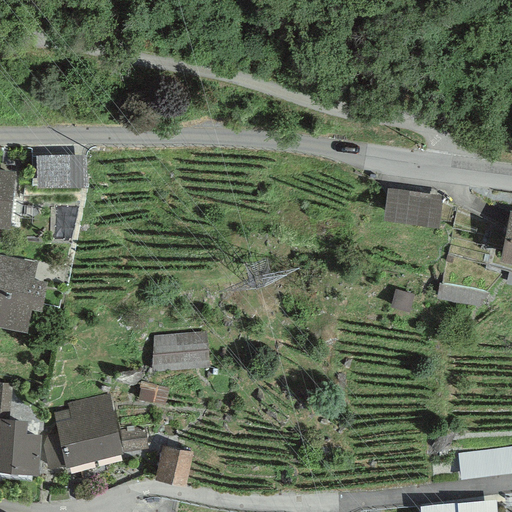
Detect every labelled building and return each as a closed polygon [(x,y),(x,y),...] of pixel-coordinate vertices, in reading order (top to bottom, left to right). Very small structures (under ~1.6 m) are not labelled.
[(87,153),(37,154),(37,183),(87,182),(87,153)] [(20,168),(0,166),(0,220),(16,222),(20,168)] [(441,194),(388,186),(384,215),(437,223),(441,194)] [(511,208),(501,252),(511,254),(511,208)] [(37,267),(0,258),(0,325),(23,330),(37,267)] [(211,330),(156,332),(157,366),(212,364),(211,330)] [(0,379),(0,408),(15,409),(16,380),(0,379)] [(113,404),(54,417),(65,465),(124,452),(113,404)] [(33,418),(0,416),(0,466),(31,468),(33,418)] [(193,451),(161,444),(153,476),(185,484),(193,451)] [(511,447),(463,449),(464,472),(511,469),(511,447)] [(424,499),(425,511),(501,511),(500,494),(424,499)]
